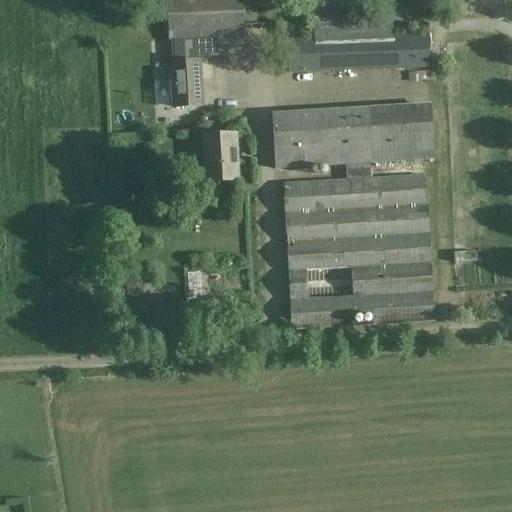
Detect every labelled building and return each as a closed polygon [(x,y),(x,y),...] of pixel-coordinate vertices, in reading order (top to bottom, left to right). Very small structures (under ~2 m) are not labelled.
[(245,39),(243,0),(168,0),(170,50),(172,49),(173,62),(172,63),(175,108),(202,106),(200,61),(198,61),(196,41),(245,39)] [(314,38),(286,39),(289,74),(430,69),(430,34),(393,35),(393,21),(313,24),(314,38)] [(435,161),(432,105),(273,114),(276,170),(435,161)] [(237,181),(236,151),(233,151),(232,135),(235,135),(235,134),(204,136),(207,183),(237,181)] [(427,176),(284,184),(293,332),(435,323),(427,176)] [(454,254),(454,263),(478,262),(477,252),(454,254)]
